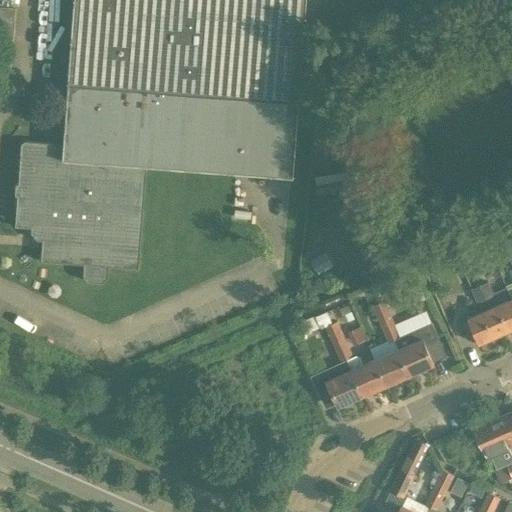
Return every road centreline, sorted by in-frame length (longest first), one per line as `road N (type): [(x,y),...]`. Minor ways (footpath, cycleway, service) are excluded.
road 1 (residential): [(292,511),(304,485),(359,434),(511,369)]
road 2 (secondary): [(148,511),(0,446)]
